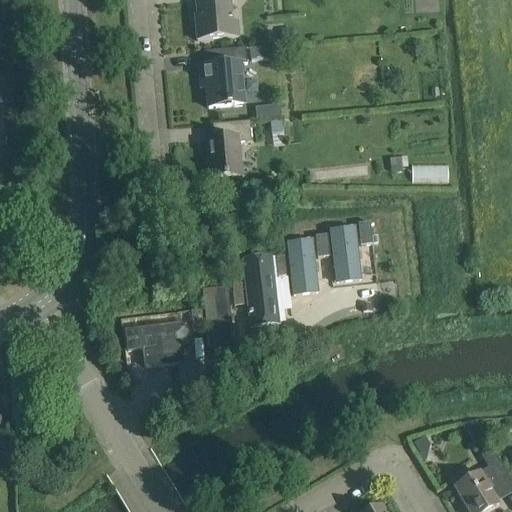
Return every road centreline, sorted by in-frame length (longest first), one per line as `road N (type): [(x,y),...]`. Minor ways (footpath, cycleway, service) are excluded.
road 1 (tertiary): [(40,306),(67,281),(84,236),(73,0)]
road 2 (residential): [(110,423),(200,388),(334,300),(375,294)]
road 3 (residential): [(135,0),(154,192)]
road 4 (residential): [(426,511),(403,473),(382,467),(297,511)]
road 5 (unclassified): [(110,423),(40,306)]
